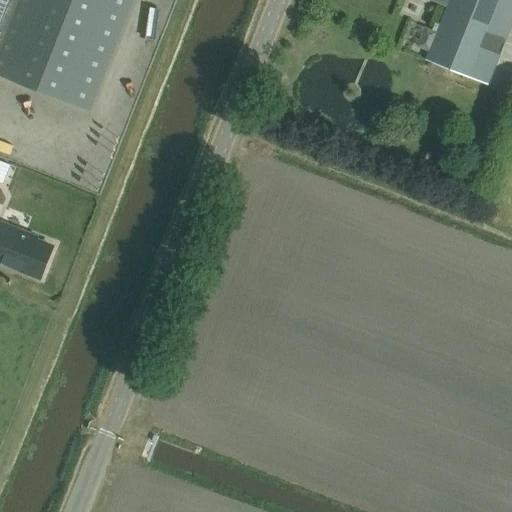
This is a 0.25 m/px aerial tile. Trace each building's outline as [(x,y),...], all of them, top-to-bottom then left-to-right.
[(0,0),(0,27),(10,0),(0,0)] [(133,0),(13,0),(0,33),(0,76),(89,112),(133,0)] [(511,22),(511,0),(449,0),(425,60),(487,85),(511,22)] [(136,41),(151,51),(160,38),(145,27),(136,41)] [(1,223),(0,224),(0,261),(41,278),(54,247),(37,240),(38,238),(1,223)]
